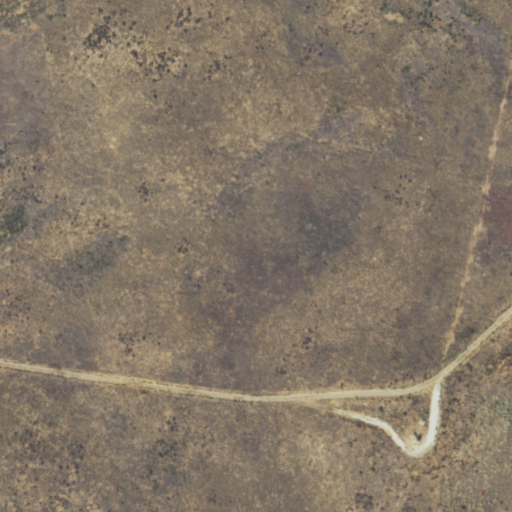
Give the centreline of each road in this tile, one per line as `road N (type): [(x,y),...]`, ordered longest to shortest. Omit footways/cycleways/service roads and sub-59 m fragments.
road 1 (track): [(511,309),(434,382),(380,395),(160,391)]
road 2 (track): [(0,365),(160,391)]
